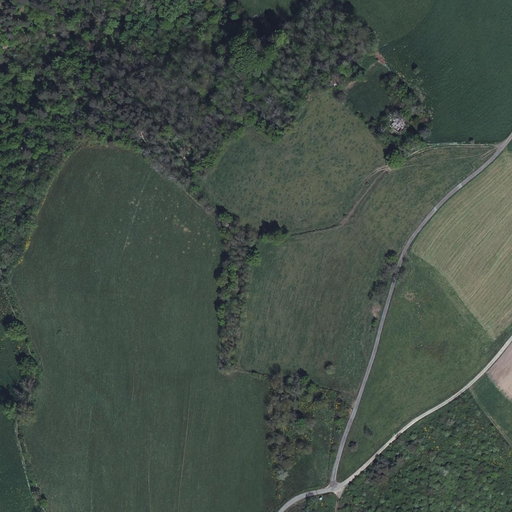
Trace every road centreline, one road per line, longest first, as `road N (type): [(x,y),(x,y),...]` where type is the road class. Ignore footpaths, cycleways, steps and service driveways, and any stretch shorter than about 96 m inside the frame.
road 1 (track): [(511,139),(447,196),(404,248),(334,488)]
road 2 (track): [(511,339),(465,389),(334,488)]
